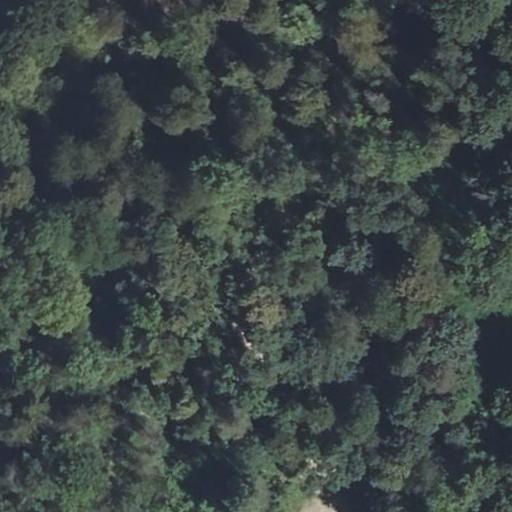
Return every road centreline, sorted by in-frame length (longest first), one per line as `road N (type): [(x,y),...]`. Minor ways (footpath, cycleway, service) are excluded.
road 1 (track): [(0,150),(179,247),(236,318),(342,511)]
road 2 (track): [(421,511),(483,407),(511,380)]
